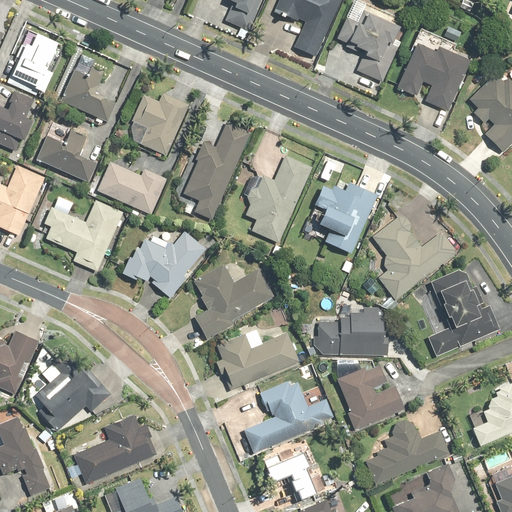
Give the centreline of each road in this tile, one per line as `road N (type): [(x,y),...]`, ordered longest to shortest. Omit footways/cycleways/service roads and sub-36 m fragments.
road 1 (tertiary): [(511,248),(435,169),(68,0)]
road 2 (residential): [(66,302),(108,310),(146,337),(164,354),(186,411)]
road 3 (residential): [(186,411),(66,302)]
